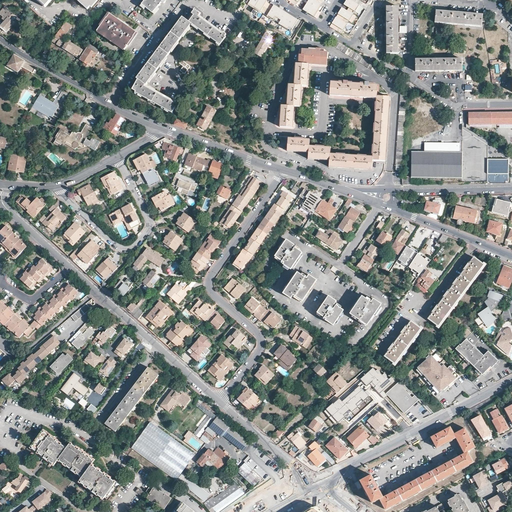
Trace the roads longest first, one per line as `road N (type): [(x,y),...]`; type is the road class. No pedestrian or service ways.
road 1 (residential): [(219,400),(261,340),(213,293),(209,279),(281,171)]
road 2 (tertiary): [(316,479),(511,380)]
road 3 (residential): [(59,185),(117,245),(132,246),(149,222),(117,157)]
road 4 (residential): [(70,267),(219,400)]
road 5 (residential): [(161,127),(0,39)]
road 6 (residential): [(390,207),(511,256)]
road 7 (residential): [(281,171),(161,127)]
road 8 (residential): [(219,400),(316,479)]
